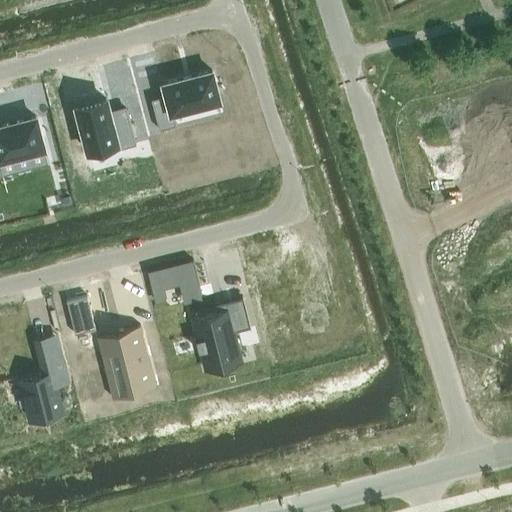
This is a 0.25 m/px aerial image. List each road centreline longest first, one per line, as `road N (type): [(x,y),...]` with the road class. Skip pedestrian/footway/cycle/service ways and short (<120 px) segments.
road 1 (residential): [(237,9),(293,182),(290,206),(257,223),(0,288)]
road 2 (unclassified): [(329,0),(472,466)]
road 3 (residential): [(0,72),(237,9)]
road 4 (tertiary): [(416,480),(289,511)]
